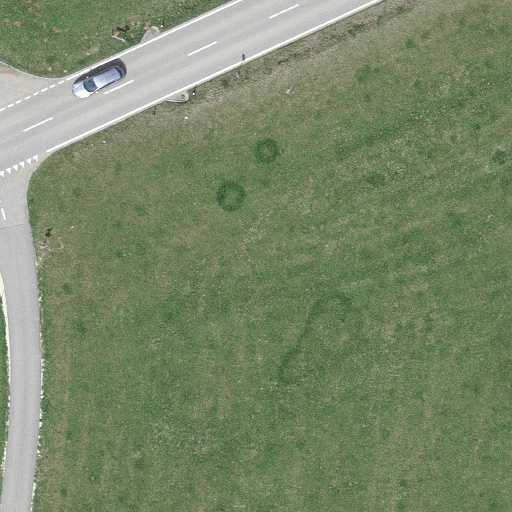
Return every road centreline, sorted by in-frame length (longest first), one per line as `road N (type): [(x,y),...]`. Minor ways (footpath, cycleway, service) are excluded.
road 1 (secondary): [(294,0),(0,135)]
road 2 (track): [(24,511),(34,381),(19,248),(0,206)]
